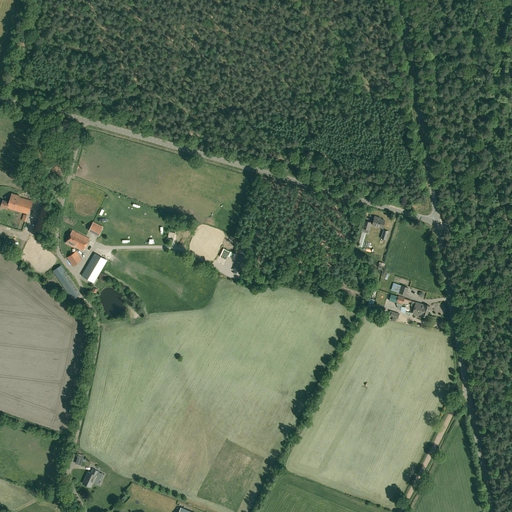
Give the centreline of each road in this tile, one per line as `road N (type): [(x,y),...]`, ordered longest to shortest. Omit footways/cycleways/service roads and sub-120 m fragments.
road 1 (tertiary): [(437,222),(85,121)]
road 2 (tertiary): [(492,511),(437,222)]
road 3 (unclassified): [(85,121),(56,241),(97,335)]
road 4 (tertiary): [(437,222),(400,0)]
road 5 (unclassified): [(84,511),(69,470),(97,335)]
road 6 (track): [(401,511),(466,389)]
